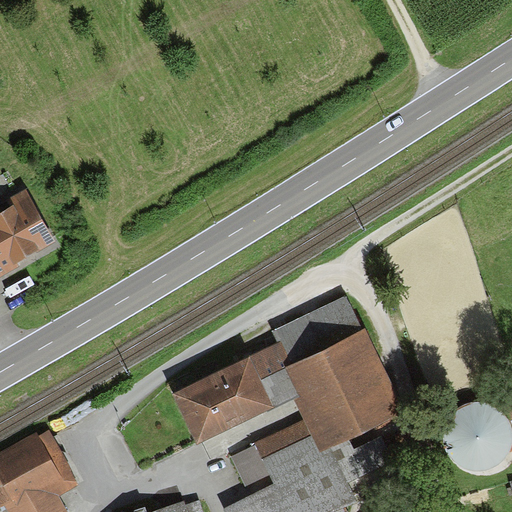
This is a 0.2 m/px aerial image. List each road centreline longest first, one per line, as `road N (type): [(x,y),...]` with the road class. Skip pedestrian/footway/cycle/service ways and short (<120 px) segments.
road 1 (primary): [(511,58),(0,372)]
road 2 (track): [(511,156),(158,375),(101,426)]
road 3 (track): [(244,0),(0,134)]
road 4 (track): [(435,511),(364,249)]
